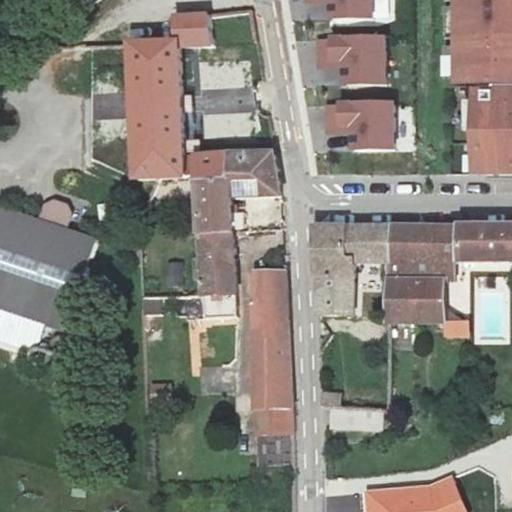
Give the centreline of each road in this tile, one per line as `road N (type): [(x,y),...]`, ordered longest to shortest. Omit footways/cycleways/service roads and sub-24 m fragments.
road 1 (unclassified): [(310,511),(299,204)]
road 2 (residential): [(299,204),(511,203)]
road 3 (unclassified): [(266,0),(299,204)]
